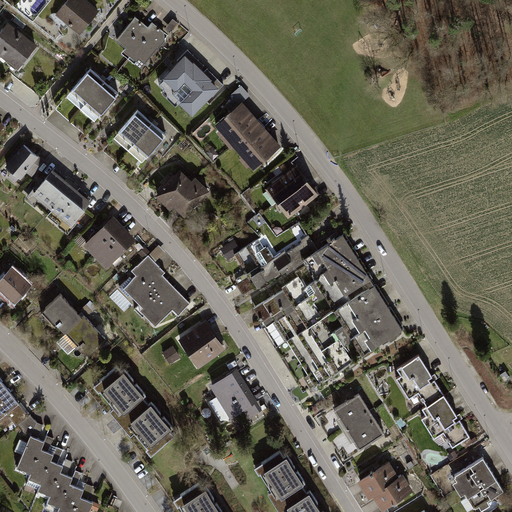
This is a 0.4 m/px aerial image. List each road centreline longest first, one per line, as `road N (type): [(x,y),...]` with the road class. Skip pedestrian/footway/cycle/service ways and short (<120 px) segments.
road 1 (residential): [(349,511),(202,282),(99,176),(0,97)]
road 2 (residential): [(173,0),(255,76),(329,161),(497,431)]
road 3 (residential): [(0,334),(147,511)]
